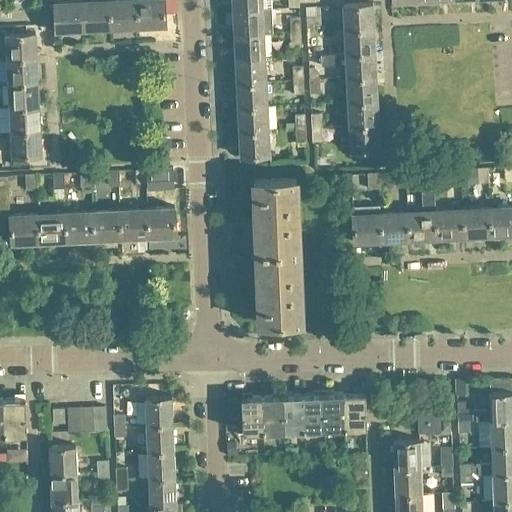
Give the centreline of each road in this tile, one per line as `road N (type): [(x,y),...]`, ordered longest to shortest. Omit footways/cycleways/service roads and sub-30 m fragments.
road 1 (residential): [(204,358),(189,0)]
road 2 (residential): [(204,358),(511,352)]
road 3 (residential): [(0,362),(204,358)]
road 4 (residential): [(212,511),(204,358)]
